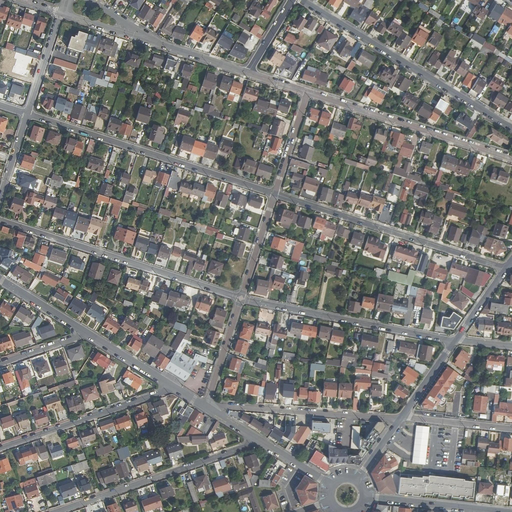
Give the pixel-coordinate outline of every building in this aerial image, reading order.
[(268,0),(264,8),(263,10),(260,14),(266,18),(269,14),(267,13),(275,0),(268,0)] [(253,1),(248,8),(250,10),(248,14),(256,18),(258,15),(259,15),(260,14),(263,10),(264,8),(253,1)] [(355,7),(350,16),(361,23),(369,9),(363,5),(364,4),(361,2),(358,8),(355,7)] [(427,11),(429,8),(419,2),(418,6),(427,11)] [(204,6),(215,12),(216,10),(206,3),(204,6)] [(477,5),(472,13),(483,20),(488,10),(477,4),(477,5)] [(496,4),(491,12),(500,17),(505,9),(496,4)] [(141,12),(138,16),(138,17),(137,18),(141,21),(142,19),(147,22),(150,17),(151,18),(154,12),(143,6),(140,11),(141,12)] [(2,12),(0,17),(0,18),(5,20),(8,9),(4,7),(2,12)] [(438,18),(441,15),(430,8),(428,12),(438,18)] [(511,12),(507,9),(502,17),(507,20),(509,18),(511,19),(511,12)] [(156,11),(149,23),(155,27),(162,15),(156,11)] [(379,17),(371,12),(364,23),(368,25),(369,23),(369,22),(372,24),(374,25),(379,17)] [(23,18),(22,23),(30,26),(31,23),(36,25),(38,19),(33,17),(34,16),(25,13),(23,18)] [(235,13),(231,19),(237,22),(240,16),(235,13)] [(9,14),(6,24),(20,28),(22,23),(23,18),(18,16),(18,17),(9,14)] [(169,16),(160,30),(169,35),(176,25),(174,24),(173,26),(169,24),(173,19),(169,16)] [(440,16),(437,24),(442,26),(445,18),(440,16)] [(38,19),(36,25),(35,30),(40,32),(43,25),(44,25),(46,20),(39,17),(38,19)] [(296,20),(291,27),(300,33),(303,27),(307,21),(300,17),(297,21),(296,20)] [(303,27),(306,29),(310,31),(316,22),(309,18),(307,21),(303,27)] [(392,21),(387,30),(398,36),(400,32),(403,28),(392,21)] [(382,22),(376,32),(382,35),(387,26),(382,22)] [(253,24),(248,33),(254,36),(259,28),(253,24)] [(419,26),(430,33),(431,30),(420,24),(419,26)] [(178,25),(172,33),(175,35),(181,39),(186,30),(178,25)] [(197,26),(190,37),(199,42),(199,41),(206,31),(197,26)] [(419,26),(412,38),(418,43),(422,46),(430,33),(419,26)] [(303,27),(300,33),(296,39),(293,44),(295,46),(306,29),(303,27)] [(206,31),(199,41),(204,44),(206,41),(207,42),(208,41),(213,44),(218,34),(207,28),(206,31)] [(326,31),(318,44),(329,51),(336,40),(329,36),(330,34),(326,31)] [(398,36),(394,42),(405,48),(411,38),(400,32),(398,36)] [(435,33),(429,42),(437,47),(443,38),(435,33)] [(222,34),(216,44),(222,47),(225,49),(227,51),(233,41),(222,34)] [(288,34),(284,41),(291,44),(293,44),(296,39),(288,34)] [(240,36),(234,46),(244,49),(245,47),(241,46),(243,43),(247,45),(249,41),(240,36)] [(71,37),(67,48),(77,51),(79,44),(80,40),(71,37)] [(103,48),(107,49),(105,54),(110,55),(114,43),(106,40),(101,38),(97,49),(102,51),(103,48)] [(410,40),(421,47),(422,46),(418,43),(412,38),(410,40)] [(473,44),(471,46),(479,51),(483,45),(477,42),(471,39),(470,41),(473,44)] [(345,41),(336,54),(342,58),(346,53),(350,55),(353,58),(361,44),(358,42),(354,49),(348,45),(349,44),(345,41)] [(12,51),(14,45),(7,42),(5,48),(12,51)] [(284,42),(282,46),(288,50),(289,48),(290,48),(291,46),(292,45),(293,44),(291,44),(290,45),(284,42)] [(114,43),(110,55),(109,56),(113,58),(118,44),(114,43)] [(87,45),(84,53),(91,56),(92,52),(94,53),(96,49),(87,45)] [(483,45),(479,51),(483,53),(485,49),(493,54),(494,52),(483,45)] [(232,51),(230,55),(240,59),(244,58),(247,51),(244,49),(234,46),(231,51),(232,51)] [(27,60),(25,63),(20,61),(17,71),(29,75),(35,58),(26,55),(12,51),(3,48),(1,52),(27,60)] [(274,63),(279,66),(285,56),(276,50),(270,59),(274,62),(274,63)] [(436,51),(429,63),(439,69),(442,64),(438,62),(437,62),(435,61),(440,54),(436,51)] [(363,52),(358,61),(370,68),(375,59),(363,52)] [(128,53),(125,63),(137,67),(140,58),(128,53)] [(447,54),(442,64),(450,69),(456,60),(447,54)] [(154,55),(152,61),(145,59),(143,66),(152,69),(153,66),(157,67),(158,65),(163,67),(166,59),(154,55)] [(285,56),(278,68),(282,71),(284,68),(292,74),(297,65),(294,63),(295,62),(285,56)] [(168,59),(165,69),(177,73),(181,63),(168,59)] [(456,60),(450,69),(452,70),(458,61),(456,60)] [(63,62),(62,67),(74,71),(75,66),(63,62)] [(351,62),(346,69),(351,71),(355,65),(351,62)] [(185,65),(182,73),(184,74),(182,77),(186,78),(184,84),(182,91),(185,92),(194,68),(185,65)] [(52,67),(49,77),(61,81),(64,72),(52,67)] [(385,67),(381,75),(388,79),(387,81),(391,83),(394,85),(396,81),(400,75),(397,74),(398,72),(394,70),(393,72),(390,70),(385,67)] [(104,72),(101,79),(108,81),(109,78),(111,79),(110,80),(116,82),(119,73),(107,69),(106,72),(104,71),(104,72)] [(304,70),(302,79),(312,82),(312,81),(314,82),(317,77),(314,76),(314,73),(304,70)] [(88,76),(98,79),(101,80),(101,79),(104,72),(100,71),(99,75),(89,72),(88,76)] [(204,80),(202,86),(213,90),(217,77),(212,75),(213,74),(208,73),(207,72),(204,80)] [(469,73),(463,84),(471,88),(477,78),(469,73)] [(317,77),(314,82),(313,83),(322,85),(327,77),(318,74),(317,77)] [(401,75),(397,82),(408,89),(412,82),(401,75)] [(223,77),(219,90),(229,93),(230,92),(233,82),(234,81),(223,77)] [(494,77),(488,86),(499,92),(504,83),(494,77)] [(345,78),(339,87),(348,93),(354,83),(345,78)] [(368,78),(365,83),(370,87),(373,81),(368,78)] [(478,78),(471,89),(479,94),(486,83),(478,78)] [(393,86),(405,94),(406,92),(408,89),(397,82),(396,81),(394,85),(393,86)] [(233,82),(230,92),(239,95),(243,85),(233,82)] [(13,85),(9,96),(13,98),(15,94),(21,96),(24,86),(18,84),(17,86),(13,85)] [(135,91),(144,93),(146,87),(136,84),(135,91)] [(368,88),(363,95),(367,98),(367,96),(381,105),(384,100),(382,99),(384,96),(384,95),(388,88),(384,86),(382,89),(378,87),(376,91),(371,88),(370,90),(368,88)] [(256,100),(259,93),(245,88),(242,99),(255,103),(256,100)] [(405,94),(400,102),(409,108),(408,109),(412,112),(419,101),(406,92),(405,94)] [(496,96),(493,102),(503,108),(509,99),(499,93),(496,96)] [(492,94),(488,100),(492,103),(493,102),(496,96),(492,94)] [(43,104),(47,106),(46,108),(53,111),(55,107),(51,106),(53,101),(52,100),(46,98),(43,104)] [(279,107),(277,110),(287,113),(291,103),(281,99),(280,103),(279,107)] [(255,103),(253,110),(266,114),(267,112),(268,108),(269,105),(256,100),(255,103)] [(424,103),(418,112),(428,118),(431,114),(434,109),(424,103)] [(434,109),(431,114),(432,115),(430,118),(435,121),(445,105),(442,103),(438,109),(435,107),(434,109)] [(77,105),(74,114),(83,117),(86,108),(77,105)] [(210,106),(208,114),(217,117),(219,114),(213,111),(214,107),(210,106)] [(141,107),(136,120),(148,124),(153,111),(141,107)] [(447,107),(444,113),(448,115),(452,110),(447,107)] [(101,108),(98,117),(107,120),(110,111),(101,108)] [(180,109),(175,123),(178,124),(180,119),(188,121),(192,112),(180,109)] [(311,114),(310,120),(318,122),(321,113),(321,112),(311,109),(309,114),(311,114)] [(86,112),(82,124),(85,125),(87,120),(95,122),(97,115),(86,112)] [(321,113),(318,122),(326,125),(330,115),(321,113)] [(455,122),(470,131),(475,125),(471,123),(472,121),(466,117),(465,115),(463,113),(461,114),(455,122)] [(125,115),(122,122),(122,124),(127,125),(130,116),(125,115)] [(111,118),(108,127),(119,131),(122,124),(122,122),(111,118)] [(350,118),(347,129),(353,131),(354,128),(359,130),(361,124),(356,122),(357,120),(350,118)] [(274,127),(272,135),(281,138),(286,123),(275,120),(273,126),(274,127)] [(470,131),(466,137),(471,138),(480,124),(477,122),(475,125),(470,131)] [(122,124),(119,131),(119,133),(129,136),(132,127),(127,125),(122,124)] [(333,124),(330,134),(343,139),(347,129),(333,124)] [(154,126),(149,139),(159,143),(161,138),(163,139),(164,135),(162,134),(164,130),(154,126)] [(34,127),(29,139),(40,143),(44,130),(34,127)] [(377,129),(374,139),(384,142),(387,133),(377,129)] [(492,129),(487,136),(498,142),(498,141),(502,143),(503,141),(508,144),(510,140),(492,129)] [(50,132),(47,141),(57,145),(60,135),(50,132)] [(394,132),(392,138),(394,138),(401,141),(403,141),(405,136),(394,132)] [(272,143),(268,153),(275,155),(281,138),(272,135),(270,135),(268,134),(267,136),(273,137),(271,142),(272,143)] [(183,137),(179,148),(191,152),(195,142),(196,141),(183,137)] [(305,137),(303,144),(304,144),(310,146),(312,140),(305,137)] [(403,141),(394,138),(392,146),(400,149),(403,141)] [(68,139),(64,149),(73,152),(73,151),(76,141),(68,139)] [(90,139),(86,151),(92,153),(95,141),(90,139)] [(219,148),(219,149),(222,150),(223,150),(224,150),(223,152),(230,155),(235,143),(223,139),(219,148)] [(76,141),(73,151),(79,153),(82,143),(76,141)] [(423,141),(419,151),(429,154),(432,144),(423,141)] [(195,142),(191,152),(199,155),(200,154),(203,156),(207,146),(195,142)] [(403,143),(400,155),(407,157),(408,154),(410,155),(413,147),(403,143)] [(208,144),(204,156),(213,159),(214,158),(216,158),(219,149),(219,148),(218,147),(208,144)] [(304,144),(299,157),(309,160),(314,147),(310,146),(304,144)] [(367,160),(366,163),(365,164),(370,166),(375,167),(378,158),(368,155),(367,160)] [(25,156),(22,166),(32,170),(35,159),(25,156)] [(444,156),(440,166),(445,167),(454,170),(457,160),(444,156)] [(90,157),(87,168),(100,173),(101,172),(102,166),(104,162),(90,157)] [(242,158),(238,169),(253,174),(257,163),(242,158)] [(345,158),(344,162),(368,170),(369,166),(345,158)] [(474,158),(470,169),(475,171),(476,167),(482,169),(483,163),(478,162),(478,160),(474,158)] [(292,164),(292,167),(296,169),(297,166),(308,169),(309,165),(291,159),(290,164),(292,164)] [(457,160),(454,170),(464,173),(464,172),(468,173),(470,167),(466,166),(467,162),(458,159),(457,160)] [(394,174),(399,175),(406,178),(410,166),(411,164),(406,162),(403,171),(403,173),(398,171),(399,169),(394,168),(392,173),(394,174)] [(260,165),(256,175),(269,180),(273,169),(260,165)] [(417,181),(418,181),(420,182),(421,179),(422,176),(415,174),(414,177),(413,176),(413,175),(409,174),(410,171),(411,172),(413,167),(410,166),(406,178),(407,178),(417,181)] [(426,166),(424,171),(435,175),(437,170),(435,169),(436,167),(432,166),(431,168),(426,166)] [(494,169),(491,178),(496,180),(499,171),(494,169)] [(172,171),(167,186),(166,190),(175,193),(178,183),(174,182),(175,179),(177,173),(172,171)] [(499,171),(496,180),(506,183),(509,174),(499,171)] [(159,172),(156,182),(165,185),(168,176),(159,172)] [(122,173),(120,182),(128,184),(131,176),(122,173)] [(305,177),(302,188),(315,192),(319,182),(305,177)] [(404,185),(400,198),(405,200),(408,190),(406,189),(407,186),(409,187),(415,189),(416,185),(417,181),(407,178),(404,186),(404,185)] [(18,179),(16,185),(28,189),(30,189),(32,184),(18,179)] [(49,184),(53,185),(61,188),(63,183),(57,181),(51,179),(50,179),(49,184)] [(293,186),(292,189),(300,191),(302,182),(298,181),(296,186),(293,186)] [(181,182),(178,192),(190,195),(193,186),(181,182)] [(103,183),(100,193),(110,196),(110,195),(109,195),(111,186),(103,183)] [(207,184),(202,200),(211,203),(217,187),(207,184)] [(391,184),(388,193),(397,196),(398,194),(393,192),(395,186),(391,184)] [(420,186),(417,195),(421,197),(418,205),(423,207),(428,191),(423,189),(424,187),(420,186)] [(126,191),(122,202),(124,203),(127,204),(128,200),(130,201),(132,193),(136,195),(138,191),(130,188),(129,192),(126,191)] [(322,192),(320,200),(329,203),(333,191),(328,189),(326,194),(322,192)] [(349,190),(346,199),(353,202),(352,203),(357,205),(357,203),(360,194),(356,193),(356,192),(349,190)] [(360,194),(357,203),(370,207),(373,198),(373,196),(374,194),(362,190),(360,194)] [(24,201),(33,205),(35,200),(42,202),(44,197),(27,191),(24,201)] [(446,196),(449,197),(449,199),(452,201),(454,193),(447,191),(446,196)] [(334,193),(331,203),(340,206),(343,196),(334,193)] [(218,194),(216,200),(220,202),(219,207),(224,208),(228,197),(218,194)] [(235,194),(232,203),(245,208),(248,199),(235,194)] [(373,198),(370,207),(375,208),(377,209),(376,211),(382,212),(386,200),(381,199),(381,197),(374,194),(373,196),(373,198)] [(45,195),(42,205),(54,209),(58,199),(45,195)] [(98,195),(96,202),(100,203),(101,200),(109,202),(110,198),(98,195)] [(252,196),(249,205),(259,208),(262,199),(252,196)] [(10,209),(13,210),(16,211),(16,212),(20,214),(24,201),(14,197),(10,209)] [(115,204),(112,214),(118,216),(121,206),(122,202),(110,198),(109,202),(115,204)] [(451,203),(448,215),(451,216),(452,215),(464,219),(467,208),(451,203)] [(55,210),(53,217),(64,221),(67,211),(61,209),(56,208),(55,210)] [(281,209),(276,221),(289,226),(290,223),(291,221),(293,215),(286,212),(286,211),(281,209)] [(64,221),(63,224),(68,225),(67,227),(72,228),(77,214),(67,211),(64,221)] [(422,211),(418,221),(431,226),(434,216),(434,215),(422,211)] [(300,216),(297,225),(308,229),(311,220),(300,216)] [(434,216),(431,226),(429,231),(437,233),(442,218),(434,216)] [(78,217),(74,229),(86,233),(86,231),(87,230),(88,228),(89,224),(90,221),(78,217)] [(174,223),(191,227),(192,224),(185,223),(186,220),(176,217),(174,223)] [(315,218),(312,227),(322,230),(325,221),(315,218)] [(88,228),(87,230),(94,232),(93,234),(98,235),(102,224),(90,220),(90,221),(89,224),(88,228)] [(328,228),(326,233),(332,235),(335,226),(331,225),(332,223),(327,222),(327,224),(325,223),(324,227),(328,228)] [(497,223),(493,235),(504,239),(508,227),(497,223)] [(473,231),(469,243),(474,244),(474,243),(478,244),(481,235),(484,228),(479,226),(477,232),(473,231)] [(341,227),(338,236),(348,239),(350,231),(344,229),(344,228),(341,227)] [(452,227),(448,239),(458,242),(460,234),(462,234),(463,232),(461,231),(461,230),(452,227)] [(117,228),(114,239),(123,242),(126,231),(117,228)] [(241,228),(238,240),(242,241),(242,240),(246,241),(250,231),(241,228)] [(16,231),(14,236),(19,238),(16,247),(22,249),(24,244),(26,237),(27,234),(16,231)] [(126,231),(123,242),(132,245),(135,234),(126,231)] [(353,233),(349,244),(360,247),(364,236),(353,233)] [(275,234),(271,247),(282,251),(287,238),(285,238),(275,234)] [(150,238),(138,235),(134,247),(146,250),(148,243),(150,238)] [(379,240),(368,236),(363,250),(374,254),(373,257),(381,260),(386,246),(380,244),(379,245),(377,244),(378,243),(379,240)] [(26,237),(24,244),(32,247),(35,240),(26,237)] [(487,237),(484,246),(492,249),(493,249),(494,251),(504,248),(502,241),(487,237)] [(289,239),(286,245),(292,247),(295,241),(289,239)] [(300,252),(303,243),(297,241),(292,257),(299,260),(300,252)] [(236,242),(233,252),(232,252),(231,255),(241,258),(242,255),(245,245),(236,242)] [(146,250),(146,252),(155,255),(158,246),(153,245),(148,243),(146,250)] [(43,246),(40,253),(46,255),(48,248),(43,246)] [(402,260),(406,249),(395,246),(392,257),(402,260)] [(160,247),(157,258),(165,260),(166,260),(169,261),(172,250),(160,247)] [(2,248),(0,251),(0,256),(1,258),(2,261),(1,264),(8,267),(12,258),(10,257),(9,254),(11,251),(2,248)] [(174,248),(171,255),(179,258),(180,254),(181,254),(182,251),(174,248)] [(411,251),(406,249),(402,260),(412,264),(416,253),(411,251)] [(53,250),(50,260),(63,265),(67,254),(53,250)] [(272,259),(270,268),(272,268),(275,269),(279,270),(280,271),(284,258),(273,254),(271,259),(272,259)] [(35,259),(34,262),(36,262),(36,263),(41,265),(42,262),(43,262),(45,257),(37,255),(35,260),(35,259)] [(315,255),(313,260),(326,264),(328,259),(315,255)] [(25,264),(40,271),(42,267),(19,256),(16,261),(24,265),(25,264)] [(195,261),(193,268),(202,271),(203,270),(205,271),(208,261),(196,257),(195,261)] [(74,258),(71,267),(84,271),(86,264),(82,262),(83,261),(74,258)] [(190,261),(185,275),(190,277),(193,268),(195,261),(189,259),(188,261),(190,261)] [(212,262),(208,272),(219,276),(222,265),(212,262)] [(448,272),(464,278),(467,268),(454,264),(451,262),(448,272)] [(430,263),(426,276),(433,278),(433,276),(443,279),(445,271),(437,268),(438,266),(430,263)] [(93,264),(89,276),(92,278),(100,280),(105,267),(93,264)] [(326,271),(334,273),(334,274),(339,275),(340,270),(335,269),(336,266),(327,264),(326,271)] [(12,273),(27,282),(32,275),(17,266),(12,273)] [(373,276),(380,277),(383,269),(376,267),(373,276)] [(396,281),(410,285),(415,271),(409,268),(406,275),(398,273),(396,281)] [(469,268),(465,281),(482,286),(490,275),(469,268)] [(112,270),(108,281),(117,284),(121,273),(112,270)] [(298,270),(297,279),(305,280),(306,276),(308,277),(308,273),(307,273),(307,272),(298,270)] [(395,281),(396,281),(398,273),(388,270),(385,279),(388,279),(395,281)] [(46,273),(42,279),(56,287),(58,283),(59,283),(60,281),(61,279),(55,276),(47,271),(46,273)] [(275,276),(273,285),(281,286),(281,284),(283,284),(284,281),(282,280),(283,278),(275,276)] [(140,281),(139,281),(130,278),(127,286),(130,287),(129,288),(131,289),(132,287),(137,289),(140,281)] [(258,280),(255,294),(263,296),(263,293),(266,294),(267,291),(270,292),(272,280),(269,279),(268,282),(258,280)] [(140,280),(138,289),(147,292),(150,283),(140,280)] [(410,285),(408,295),(416,296),(417,287),(410,285)] [(416,296),(414,305),(422,307),(425,292),(426,289),(417,287),(416,296)] [(461,291),(470,297),(473,293),(464,287),(461,291)] [(59,288),(54,297),(67,305),(72,297),(59,288)] [(95,291),(89,302),(93,304),(93,303),(97,297),(100,293),(95,291)] [(154,291),(151,301),(165,306),(167,300),(168,297),(167,297),(167,295),(154,291)] [(170,292),(168,297),(167,300),(165,306),(168,307),(168,306),(174,308),(176,302),(178,295),(170,292)] [(458,292),(451,302),(461,309),(464,305),(463,304),(467,299),(458,292)] [(504,298),(503,305),(511,306),(511,293),(505,292),(503,294),(503,296),(504,298)] [(178,295),(176,302),(187,305),(190,298),(178,295)] [(377,296),(375,307),(390,310),(391,304),(393,297),(378,295),(377,296)] [(441,295),(440,299),(443,301),(446,303),(448,300),(441,295)] [(363,296),(361,303),(361,305),(372,307),(372,306),(375,307),(377,296),(374,296),(373,298),(363,296)] [(198,297),(195,308),(209,312),(213,301),(203,297),(202,299),(198,297)] [(68,308),(80,315),(83,311),(84,311),(87,306),(74,298),(68,308)] [(404,317),(408,299),(403,298),(402,306),(399,306),(399,304),(396,303),(395,305),(394,311),(397,312),(400,316),(404,317)] [(349,301),(348,309),(360,312),(361,305),(361,303),(349,301)] [(4,302),(3,304),(6,308),(8,310),(12,317),(17,309),(11,306),(11,307),(9,305),(4,302)] [(8,311),(2,303),(0,305),(0,312),(1,313),(2,315),(3,316),(5,316),(9,318),(11,316),(8,311)] [(93,304),(87,314),(93,318),(94,316),(98,319),(97,320),(96,321),(100,323),(108,311),(104,308),(103,310),(93,303),(93,304)] [(488,303),(483,310),(488,310),(507,313),(508,306),(488,303)] [(21,307),(15,316),(29,325),(34,316),(27,311),(25,309),(21,307)] [(215,308),(209,324),(223,329),(228,313),(226,312),(223,324),(214,321),(218,309),(215,308)] [(218,309),(214,321),(223,324),(226,312),(218,309)] [(422,309),(419,321),(429,323),(432,311),(422,309)] [(442,316),(440,326),(452,329),(460,317),(452,311),(449,317),(442,316)] [(38,317),(32,328),(33,333),(38,325),(39,326),(43,320),(38,317)] [(108,317),(102,326),(106,329),(107,328),(108,329),(116,333),(121,325),(108,317)] [(121,325),(130,331),(130,332),(134,335),(135,332),(141,324),(136,321),(135,324),(125,317),(121,325)] [(478,322),(477,330),(492,332),(493,321),(484,320),(484,321),(483,321),(482,323),(478,322)] [(292,322),(290,331),(295,332),(295,329),(300,330),(299,333),(301,334),(303,324),(292,322)] [(244,323),(239,336),(248,339),(252,326),(244,323)] [(257,323),(255,332),(267,335),(270,325),(257,323)] [(511,324),(498,323),(497,331),(503,332),(502,334),(511,335),(511,330),(511,328),(511,324)] [(274,324),(271,338),(269,349),(268,353),(271,354),(273,344),(275,344),(277,337),(285,338),(287,332),(278,330),(280,325),(274,324)] [(303,324),(301,334),(310,336),(314,336),(315,327),(312,326),(303,324)] [(53,326),(39,330),(42,339),(56,334),(53,326)] [(321,326),(318,336),(330,338),(332,328),(321,326)] [(208,336),(206,345),(214,348),(219,333),(209,330),(207,335),(208,336)] [(180,331),(171,347),(176,350),(182,340),(186,335),(186,334),(180,331)] [(21,332),(12,335),(17,347),(28,343),(21,332)] [(22,333),(29,343),(30,343),(29,341),(32,340),(30,332),(26,334),(25,332),(22,333)] [(362,334),(361,342),(360,345),(376,348),(378,338),(362,334)] [(147,342),(143,349),(155,357),(164,344),(151,336),(150,337),(147,342)] [(9,338),(0,340),(0,353),(5,351),(4,350),(4,348),(7,347),(12,346),(9,338)] [(133,339),(129,346),(138,352),(142,345),(135,341),(133,339)] [(237,339),(234,351),(245,354),(248,343),(247,342),(238,340),(237,339)] [(173,355),(164,369),(185,382),(195,365),(196,363),(181,353),(188,342),(187,342),(182,340),(176,350),(173,355)] [(401,342),(399,351),(413,354),(415,345),(401,342)] [(419,345),(416,358),(429,361),(430,354),(432,347),(419,345)] [(68,351),(71,361),(85,356),(81,346),(68,351)] [(89,358),(93,360),(92,361),(94,363),(95,361),(99,364),(104,357),(98,353),(97,354),(93,351),(89,358)] [(282,351),(281,359),(292,360),(293,354),(282,351)] [(462,351),(455,360),(457,361),(454,365),(462,370),(469,360),(467,359),(469,356),(462,351)] [(343,353),(341,359),(342,359),(341,367),(344,367),(345,360),(353,361),(355,355),(343,353)] [(154,359),(150,365),(162,372),(164,369),(173,355),(171,354),(168,358),(161,354),(156,361),(154,359)] [(483,360),(482,371),(492,372),(492,371),(493,367),(496,368),(496,366),(501,366),(502,366),(503,357),(498,356),(497,358),(486,356),(486,361),(483,360)] [(104,357),(99,364),(107,369),(112,361),(104,357)] [(53,362),(57,375),(68,371),(64,358),(53,362)] [(232,358),(228,370),(236,372),(240,361),(232,358)] [(240,361),(236,372),(240,373),(244,362),(240,361)] [(374,362),(373,366),(372,366),(372,369),(371,372),(377,372),(377,369),(384,370),(383,373),(388,374),(390,361),(386,361),(385,364),(374,362)] [(48,371),(42,363),(34,366),(38,375),(48,371)] [(310,363),(310,372),(314,373),(314,370),(324,371),(325,365),(324,365),(310,363)] [(415,363),(413,368),(421,373),(426,366),(423,364),(415,363)] [(27,368),(15,372),(19,383),(22,382),(24,388),(29,387),(27,380),(31,379),(27,368)] [(410,369),(404,376),(412,382),(418,374),(410,369)] [(122,377),(126,379),(125,381),(137,389),(142,381),(126,371),(122,377)] [(10,373),(2,375),(5,384),(16,381),(14,377),(12,378),(10,373)] [(418,407),(429,415),(452,381),(441,374),(418,407)] [(466,375),(463,379),(469,383),(470,383),(471,378),(466,375)] [(367,377),(360,376),(359,376),(358,391),(359,391),(359,387),(363,387),(369,388),(370,379),(367,378),(367,377)] [(111,384),(114,383),(113,378),(101,381),(98,382),(102,393),(112,390),(111,384)] [(511,379),(504,378),(503,387),(508,388),(511,388),(511,379)] [(226,379),(224,387),(225,387),(230,389),(228,393),(233,394),(237,383),(226,379)] [(74,380),(58,386),(59,387),(60,388),(60,389),(76,384),(75,380),(74,380)] [(371,380),(369,394),(374,395),(380,395),(381,385),(377,385),(377,381),(371,380)] [(299,391),(299,397),(307,397),(307,388),(308,388),(309,382),(305,382),(304,388),(299,387),(299,391)] [(323,382),(323,395),(334,396),(336,383),(323,382)] [(339,382),(338,395),(350,396),(351,383),(339,382)] [(265,384),(264,396),(264,399),(274,400),(274,392),(276,392),(276,385),(265,384)] [(394,391),(402,397),(407,391),(398,384),(394,391)] [(249,385),(248,394),(257,395),(257,390),(259,390),(260,387),(249,385)] [(82,390),(85,401),(91,400),(90,398),(98,395),(94,386),(82,390)] [(307,401),(312,401),(319,402),(320,392),(312,392),(308,391),(307,401)] [(75,410),(81,408),(82,411),(85,410),(80,396),(68,400),(70,403),(75,410)] [(57,397),(44,401),(47,410),(52,408),(52,409),(55,408),(57,412),(62,410),(57,397)] [(475,398),(473,410),(485,411),(486,399),(475,398)] [(148,402),(150,409),(153,408),(157,407),(158,410),(154,412),(153,412),(152,414),(153,418),(156,419),(156,421),(158,423),(162,421),(163,418),(161,414),(167,412),(164,403),(163,404),(162,400),(153,403),(152,400),(148,402)] [(494,407),(493,411),(494,411),(494,415),(495,415),(504,416),(506,404),(499,403),(498,407),(494,407)] [(179,412),(188,418),(194,409),(188,405),(185,410),(181,408),(179,412)] [(37,425),(50,420),(47,411),(39,414),(37,409),(32,411),(32,413),(37,425)] [(194,410),(189,418),(198,424),(203,416),(194,410)] [(134,415),(138,428),(148,424),(144,412),(134,415)] [(16,417),(17,420),(20,428),(29,425),(26,417),(25,414),(16,417)] [(240,418),(267,435),(272,427),(265,423),(263,426),(254,421),(256,419),(251,416),(249,418),(243,414),(240,418)] [(0,420),(3,428),(14,425),(11,415),(0,419),(0,420)] [(116,420),(119,429),(130,425),(127,416),(116,420)] [(100,423),(103,430),(108,428),(108,427),(115,425),(113,418),(100,423)] [(357,447),(358,448),(360,445),(360,444),(368,449),(384,426),(382,422),(377,421),(364,439),(358,435),(357,447)] [(311,427),(311,432),(319,432),(319,434),(329,435),(330,425),(321,424),(311,424),(311,427)] [(352,425),(350,447),(357,448),(357,447),(358,435),(359,426),(352,425)] [(192,426),(186,436),(200,436),(202,433),(192,426)] [(295,426),(295,434),(290,441),(293,444),(296,444),(296,442),(299,442),(301,444),(305,438),(309,441),(310,439),(311,432),(311,427),(295,426)] [(429,427),(416,426),(412,464),(425,465),(429,427)] [(284,433),(274,427),(269,436),(278,442),(284,433)] [(182,428),(177,436),(180,436),(185,429),(182,428)] [(98,432),(95,431),(87,434),(87,435),(80,437),(83,444),(100,438),(98,432)] [(213,438),(209,439),(209,442),(211,447),(227,442),(223,433),(213,436),(213,438)] [(70,439),(66,440),(69,449),(82,445),(79,438),(76,439),(75,438),(71,440),(70,439)] [(478,438),(477,448),(488,449),(489,443),(489,439),(478,438)] [(309,441),(306,446),(312,450),(315,446),(317,443),(318,442),(310,439),(309,441)] [(503,449),(503,451),(511,452),(511,444),(511,439),(504,439),(504,442),(503,449)] [(179,443),(166,448),(170,459),(175,458),(183,456),(179,443)] [(489,443),(488,449),(488,453),(498,454),(499,444),(489,443)] [(103,448),(102,444),(99,445),(100,448),(95,450),(97,456),(105,454),(103,448)] [(44,445),(38,447),(42,461),(49,459),(44,445)] [(111,445),(103,448),(105,454),(109,453),(113,451),(111,445)] [(328,445),(328,458),(328,469),(329,468),(330,467),(332,466),(333,466),(334,465),(335,464),(336,464),(337,464),(338,464),(339,463),(340,463),(342,463),(343,463),(344,462),(345,462),(345,454),(345,449),(345,448),(342,448),(342,450),(337,450),(337,449),(336,449),(336,447),(328,445)] [(16,451),(20,463),(35,458),(31,447),(26,448),(28,452),(22,454),(21,450),(16,451)] [(126,458),(122,448),(117,450),(120,460),(126,458)] [(146,455),(151,465),(162,461),(159,451),(154,453),(150,454),(149,452),(145,453),(145,454),(146,455)] [(315,451),(309,461),(325,471),(327,469),(328,469),(328,458),(315,451)] [(463,451),(462,458),(476,460),(477,452),(463,451)] [(245,458),(248,468),(252,466),(253,471),(260,469),(255,454),(245,458)] [(345,454),(345,462),(346,462),(347,462),(348,463),(350,463),(353,463),(354,463),(355,464),(357,464),(358,464),(362,458),(356,455),(345,454)] [(380,462),(371,474),(375,484),(385,479),(383,473),(399,465),(396,458),(388,462),(385,456),(380,462)] [(149,469),(145,457),(134,461),(138,472),(149,469)] [(0,473),(10,470),(7,459),(0,461),(0,473)] [(72,471),(73,473),(90,468),(88,461),(71,466),(72,471)] [(117,476),(118,479),(120,478),(129,475),(126,466),(115,470),(116,474),(118,473),(119,475),(117,476)] [(112,480),(113,481),(117,480),(113,467),(97,473),(100,484),(112,480)] [(276,474),(271,480),(272,481),(277,484),(285,470),(282,467),(277,475),(276,474)] [(55,477),(55,475),(53,471),(47,474),(38,477),(36,478),(39,486),(52,481),(51,479),(55,477)] [(194,479),(197,488),(203,486),(204,490),(212,487),(209,481),(207,481),(205,475),(194,479)] [(375,484),(380,493),(394,494),(394,489),(390,475),(385,479),(375,484)] [(305,476),(297,489),(302,504),(315,500),(316,483),(305,476)] [(399,478),(397,494),(405,495),(411,496),(418,497),(419,494),(432,495),(432,494),(437,494),(437,496),(445,497),(445,495),(450,496),(450,497),(458,498),(459,497),(464,497),(463,499),(467,499),(467,498),(472,498),(474,482),(462,481),(462,482),(460,481),(460,479),(428,476),(427,477),(421,476),(421,478),(412,477),(412,479),(399,478)] [(76,482),(80,492),(90,488),(87,478),(76,482)] [(34,484),(33,479),(22,482),(28,500),(39,496),(35,484),(34,484)] [(227,479),(212,484),(217,498),(222,496),(221,492),(231,489),(229,484),(228,484),(227,479)] [(199,500),(192,481),(188,482),(194,502),(199,500)] [(232,486),(234,492),(246,488),(244,481),(232,486)] [(73,482),(59,487),(62,496),(63,499),(77,494),(73,482)] [(480,484),(478,493),(491,495),(493,485),(480,484)] [(497,485),(496,495),(508,497),(509,487),(497,485)] [(163,488),(167,497),(173,495),(170,486),(163,488)] [(237,493),(239,499),(240,498),(243,497),(252,494),(250,490),(242,493),(241,492),(237,493)] [(262,497),(267,510),(277,506),(273,493),(262,497)] [(19,495),(5,499),(8,509),(11,508),(12,509),(22,505),(20,500),(19,495)] [(155,497),(145,501),(148,509),(158,506),(155,497)] [(128,504),(123,505),(125,511),(134,511),(138,511),(135,502),(128,505),(128,504)] [(372,511),(386,511),(387,508),(390,508),(390,503),(377,502),(376,504),(374,508),(373,511),(372,511)]
